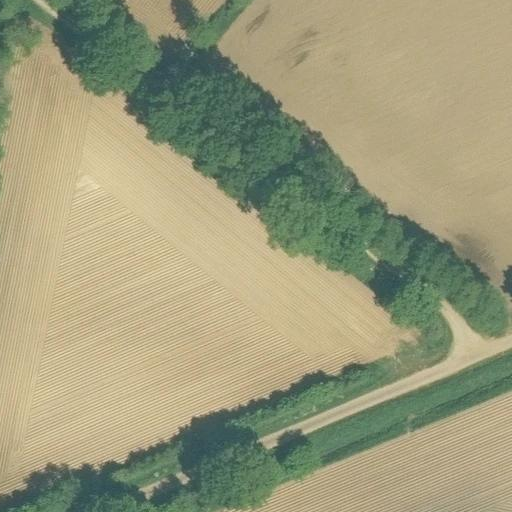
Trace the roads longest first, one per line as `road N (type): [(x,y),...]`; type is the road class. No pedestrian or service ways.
road 1 (track): [(40,0),(450,311),(475,358)]
road 2 (unclassified): [(110,511),(511,342)]
